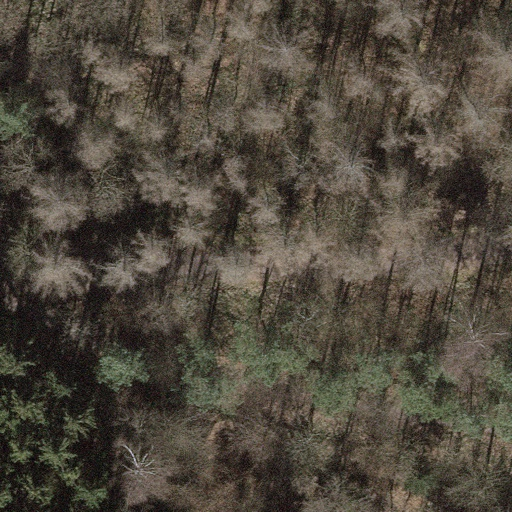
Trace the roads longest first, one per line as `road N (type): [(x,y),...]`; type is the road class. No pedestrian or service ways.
road 1 (track): [(511,384),(0,270)]
road 2 (track): [(0,270),(511,249)]
